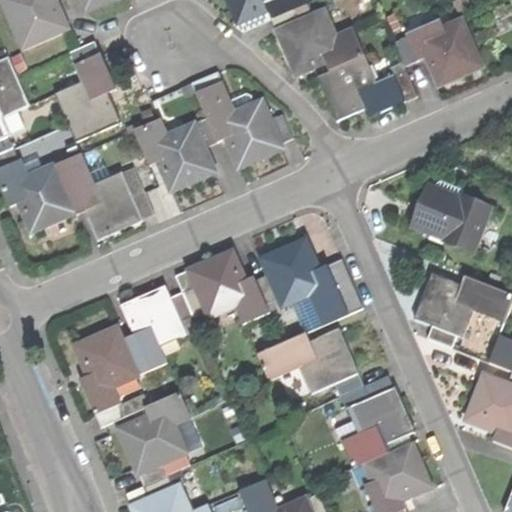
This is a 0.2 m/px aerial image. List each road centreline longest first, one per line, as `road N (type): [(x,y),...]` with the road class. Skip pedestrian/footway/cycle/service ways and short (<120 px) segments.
road 1 (residential): [(474,511),(326,179)]
road 2 (residential): [(2,318),(326,179)]
road 3 (residential): [(342,172),(319,131),(261,71),(173,34)]
road 4 (residential): [(77,511),(2,318)]
road 5 (residential): [(342,172),(511,96)]
